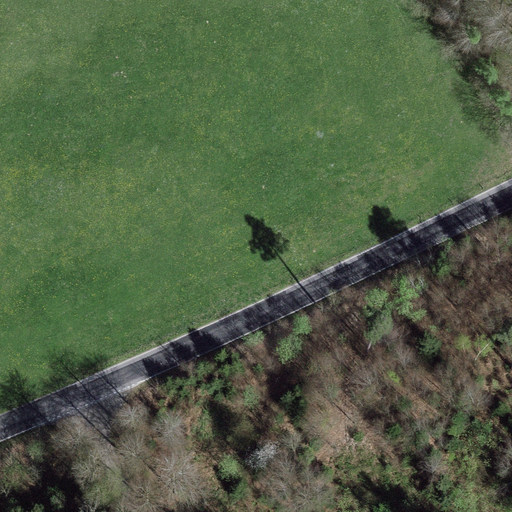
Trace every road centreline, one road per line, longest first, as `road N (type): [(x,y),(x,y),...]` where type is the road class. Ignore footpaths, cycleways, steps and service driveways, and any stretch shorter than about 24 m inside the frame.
road 1 (tertiary): [(511,194),(0,431)]
road 2 (track): [(137,511),(94,390)]
